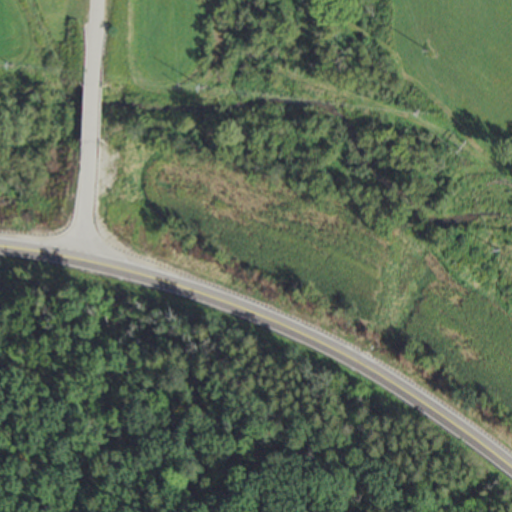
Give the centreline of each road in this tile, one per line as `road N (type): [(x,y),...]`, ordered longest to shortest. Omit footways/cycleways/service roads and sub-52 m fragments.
road 1 (primary): [(511,462),(340,352),(219,299),(80,259),(0,247)]
road 2 (residential): [(80,259),(96,0)]
